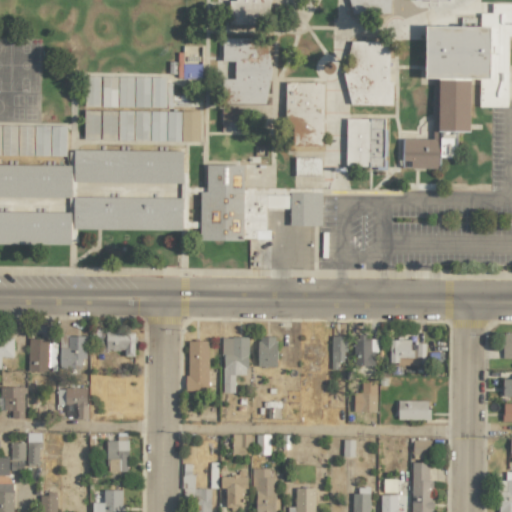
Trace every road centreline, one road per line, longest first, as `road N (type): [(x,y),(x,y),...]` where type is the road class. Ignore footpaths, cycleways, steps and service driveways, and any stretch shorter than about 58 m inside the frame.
road 1 (residential): [(0,302),(511,315)]
road 2 (residential): [(166,511),(170,306)]
road 3 (residential): [(471,511),(473,315)]
